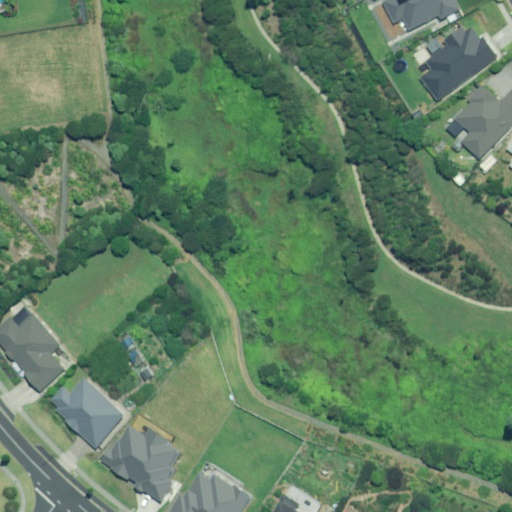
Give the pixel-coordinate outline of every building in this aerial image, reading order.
[(392,0),(387,3),(398,24),(407,19),(413,31),(442,16),(444,19),(462,10),(456,0),(392,0)] [(424,78),(441,101),(501,57),(485,35),(483,37),(475,26),(468,31),(465,26),(446,40),(450,44),(427,61),(434,70),(424,78)] [(511,127),(511,92),(503,103),(485,86),(471,101),(473,104),(459,119),(474,133),(466,142),(483,158),(511,127)] [(64,345),(32,309),(17,322),(14,319),(0,330),(0,342),(42,391),(68,369),(54,354),(64,345)] [(129,415),(90,378),(75,395),(66,387),(50,404),(98,448),(129,415)] [(104,453),(97,464),(158,506),(179,475),(171,469),(182,454),(150,432),(145,439),(127,427),(107,456),(104,453)] [(195,474),(167,511),(251,511),(254,508),(216,482),(213,487),(195,474)] [(315,511),(316,511),(291,496),(280,511),(315,511)]
